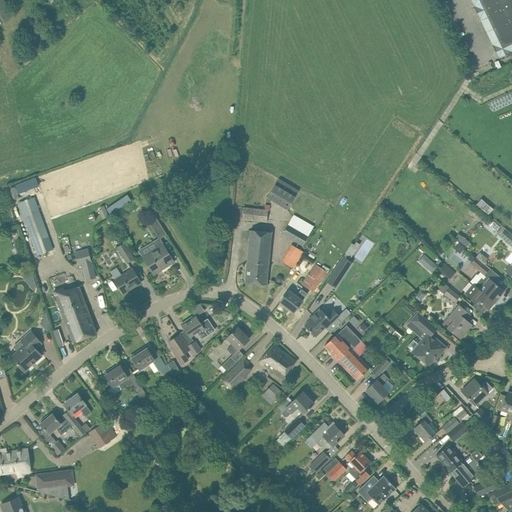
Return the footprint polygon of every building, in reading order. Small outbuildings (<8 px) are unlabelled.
[(5,0),(0,0),(0,24),(15,15),(5,0)] [(511,0),(470,0),(479,19),(480,19),(492,45),(498,58),(499,58),(511,52),(511,51),(511,0)] [(35,177),(14,185),(18,194),(39,186),(35,177)] [(279,178),(267,198),(287,210),(299,190),(296,188),(279,178)] [(127,195),(106,209),(110,215),(131,201),(127,195)] [(35,198),(18,204),(37,255),(53,249),(35,198)] [(265,210),(243,207),(242,219),(266,222),(268,210),(269,211),(270,205),(265,204),(265,210)] [(105,210),(99,212),(102,219),(108,216),(105,210)] [(294,215),(282,234),(294,241),(302,245),(308,235),(313,226),(294,215)] [(159,239),(167,235),(156,218),(149,223),(159,239)] [(511,246),(511,234),(500,225),(494,231),(501,236),(500,237),(511,246)] [(271,232),(250,230),(245,283),(266,285),(271,232)] [(458,233),(455,237),(466,247),(469,242),(458,233)] [(126,263),(134,258),(124,242),(117,247),(126,263)] [(167,266),(173,262),(162,244),(156,248),(156,249),(143,257),(154,274),(153,272),(166,264),(167,266)] [(292,244),(282,261),(294,268),(304,252),(292,245),(292,244)] [(87,280),(95,278),(88,249),(75,252),(78,266),(83,265),(87,280)] [(343,257),(327,281),(335,287),(352,262),(343,257)] [(484,275),(490,268),(476,257),(470,263),(484,275)] [(428,258),(423,264),(431,272),(437,266),(428,258)] [(449,267),(444,263),(439,269),(445,273),(449,267)] [(313,293),(327,272),(315,264),(301,284),(313,293)] [(132,269),(115,280),(123,293),(141,282),(132,269)] [(481,277),(475,286),(492,301),(496,296),(498,298),(504,291),(489,278),(489,279),(486,276),(483,279),(481,277)] [(445,284),(440,290),(445,294),(455,303),(460,297),(450,288),(445,284)] [(492,301),(475,286),(473,284),(465,294),(476,303),(478,301),(488,309),(494,302),(492,301)] [(79,287),(65,291),(63,287),(53,291),(73,342),(96,333),(79,287)] [(296,296),(289,290),(280,302),(293,312),(307,294),(301,289),(296,296)] [(452,321),(447,328),(460,338),(472,325),(466,319),(470,314),(458,305),(448,318),(452,321)] [(347,310),(346,309),(339,315),(334,310),(327,316),(320,308),(307,320),(308,321),(304,325),(315,337),(325,327),(330,333),(350,313),(349,312),(349,311),(348,310),(347,310)] [(44,320),(40,323),(47,331),(51,327),(46,312),(41,316),(44,320)] [(417,312),(410,321),(413,323),(422,331),(429,322),(420,315),(417,312)] [(184,328),(189,337),(197,332),(201,338),(214,330),(208,321),(201,325),(195,317),(189,321),(188,319),(180,324),(183,329),(184,328)] [(232,355),(238,350),(249,339),(237,327),(227,338),(233,344),(227,350),(232,355)] [(338,361),(360,339),(348,327),(340,335),(338,332),(324,346),(338,361)] [(17,351),(11,357),(17,364),(24,372),(42,356),(35,348),(41,343),(35,336),(31,331),(20,340),(13,346),(17,351)] [(417,360),(419,358),(427,365),(437,353),(439,355),(446,347),(428,331),(421,340),(423,342),(414,353),(415,354),(413,356),(412,357),(412,359),(413,360),(414,361),(416,361),(417,360)] [(189,350),(187,347),(179,335),(168,342),(174,350),(173,351),(181,364),(187,360),(183,353),(189,350)] [(61,337),(55,339),(57,347),(64,345),(61,337)] [(366,378),(369,374),(372,371),(369,368),(359,357),(368,348),(360,339),(338,361),(356,380),(362,375),(366,378)] [(195,341),(187,347),(189,350),(193,355),(200,350),(195,341)] [(296,361),(273,344),(260,362),(283,378),(296,361)] [(139,350),(131,356),(139,369),(152,361),(158,370),(165,365),(159,356),(154,359),(147,348),(140,353),(139,350)] [(226,369),(227,371),(236,362),(231,357),(219,368),(220,370),(221,369),(224,371),(226,369)] [(372,371),(369,374),(375,379),(379,374),(390,362),(384,358),(372,371)] [(175,360),(168,363),(173,373),(180,369),(175,360)] [(114,367),(104,373),(113,387),(114,386),(115,387),(119,385),(121,387),(123,388),(129,384),(131,387),(134,393),(136,392),(140,400),(147,396),(139,382),(138,383),(132,373),(127,377),(120,366),(115,369),(114,367)] [(221,380),(232,390),(244,379),(233,368),(221,380)] [(383,373),(366,390),(378,402),(388,392),(382,386),(389,379),(383,373)] [(480,386),(474,379),(461,391),(475,405),(492,388),(485,381),(480,386)] [(273,402),(282,393),(273,384),(264,393),(273,402)] [(308,397),(302,391),(281,412),(282,414),(284,416),(287,417),(291,413),(297,407),(303,413),(313,403),(313,402),(314,401),(309,396),(308,397)] [(501,410),(501,409),(508,412),(506,418),(511,420),(511,393),(507,392),(505,398),(500,396),(501,393),(495,408),(501,410)] [(77,394),(64,404),(69,411),(72,415),(80,409),(86,417),(91,412),(83,402),(77,394)] [(447,433),(462,421),(468,415),(463,409),(454,417),(441,427),(447,433)] [(480,409),(473,415),(484,426),(490,420),(480,409)] [(40,423),(40,424),(44,428),(49,434),(56,429),(61,435),(72,426),(66,419),(60,424),(59,421),(52,414),(46,419),(44,418),(40,422),(40,423)] [(413,428),(425,442),(435,434),(427,424),(432,420),(426,414),(422,418),(423,420),(413,428)] [(488,430),(494,432),(500,417),(493,415),(488,430)] [(297,418),(284,431),(282,434),(289,441),(291,438),(291,439),(304,426),(297,418)] [(317,442),(322,447),(327,442),(332,447),(344,435),(335,425),(336,424),(333,421),(328,426),(324,422),(310,436),(316,443),(317,442)] [(462,421),(447,433),(453,441),(468,428),(462,421)] [(78,422),(72,426),(81,437),(86,432),(85,432),(90,428),(86,423),(81,426),(78,422)] [(105,422),(91,432),(101,447),(116,437),(105,422)] [(56,442),(51,446),(51,447),(58,455),(65,449),(58,440),(56,442)] [(492,454),(502,446),(499,441),(489,450),(492,454)] [(462,461),(449,445),(436,455),(450,472),(462,461)] [(0,453),(0,474),(16,472),(16,474),(29,472),(27,448),(0,453)] [(462,461),(450,472),(462,487),(475,477),(466,467),(475,460),(476,460),(482,455),(476,449),(470,454),(471,454),(462,461)] [(351,450),(345,456),(349,460),(349,461),(354,466),(348,472),(356,480),(355,480),(360,485),(370,475),(365,471),(363,469),(370,462),(359,451),(355,455),(351,450)] [(309,466),(316,472),(330,458),(324,452),(309,466)] [(346,469),(339,462),(326,474),(333,481),(346,469)] [(35,475),(38,492),(68,500),(65,471),(35,475)] [(367,501),(371,497),(378,505),(396,488),(384,476),(378,481),(373,476),(358,491),(367,501)] [(493,479),(474,487),(477,495),(497,487),(493,479)] [(511,496),(511,488),(510,482),(492,490),(497,502),(511,496)] [(21,506),(17,497),(1,504),(3,511),(24,511),(22,505),(21,506)]
